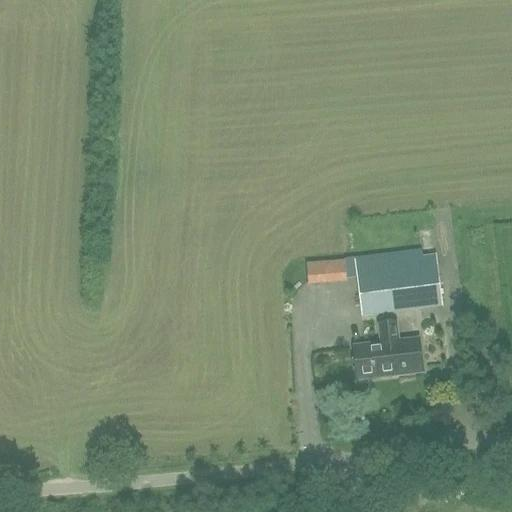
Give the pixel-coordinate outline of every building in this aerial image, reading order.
[(511,91),(511,94),(511,104),(511,109),(470,114),(471,129),(486,134),(497,133),(504,111),(506,133),(511,132),(511,91)] [(511,182),(458,189),(459,202),(511,195),(511,182)] [(362,317),(442,307),(435,256),(422,258),(421,252),(355,261),(362,317)] [(346,277),(345,259),(307,261),(308,280),(346,277)] [(198,347),(219,344),(214,310),(169,317),(173,350),(198,346),(198,347)] [(156,319),(121,318),(120,352),(155,353),(156,319)] [(401,371),(422,369),(419,341),(398,343),(395,324),(379,326),(381,345),(354,349),(358,381),(402,376),(401,371)] [(299,377),(113,383),(115,417),(300,410),(299,377)] [(503,377),(477,381),(481,400),(506,395),(503,377)]
